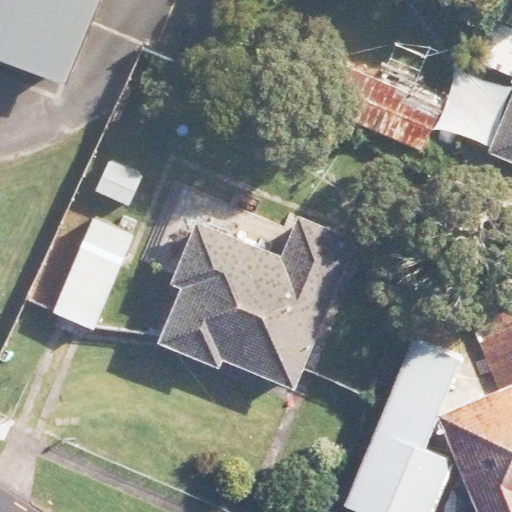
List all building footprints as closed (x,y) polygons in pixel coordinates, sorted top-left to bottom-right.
[(91,0),(0,0),(0,60),(57,84),(91,0)] [(440,101),(346,55),(322,106),(416,151),(440,101)] [(511,73),(480,151),(511,164),(511,73)] [(129,231),(93,215),(50,312),(86,328),(129,231)] [(214,359),(287,389),(349,240),(291,216),(275,254),(188,218),(160,284),(173,289),(150,343),(210,368),(214,359)] [(430,511),(452,462),(472,511),(511,511),(511,380),(433,413),(459,353),(412,333),(339,504),(358,511),(430,511)]
